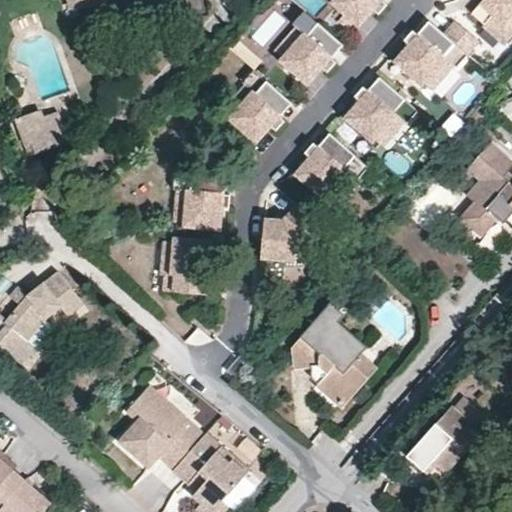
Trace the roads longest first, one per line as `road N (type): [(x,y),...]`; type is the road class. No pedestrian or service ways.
road 1 (residential): [(317,473),(167,341)]
road 2 (residential): [(127,511),(0,402)]
